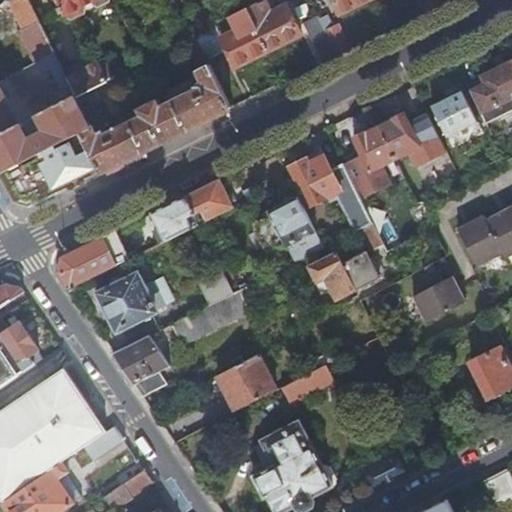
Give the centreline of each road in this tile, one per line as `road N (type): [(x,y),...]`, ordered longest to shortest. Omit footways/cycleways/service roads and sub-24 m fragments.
road 1 (tertiary): [(20,243),(511,1)]
road 2 (residential): [(20,243),(201,511)]
road 3 (residential): [(511,445),(379,511)]
